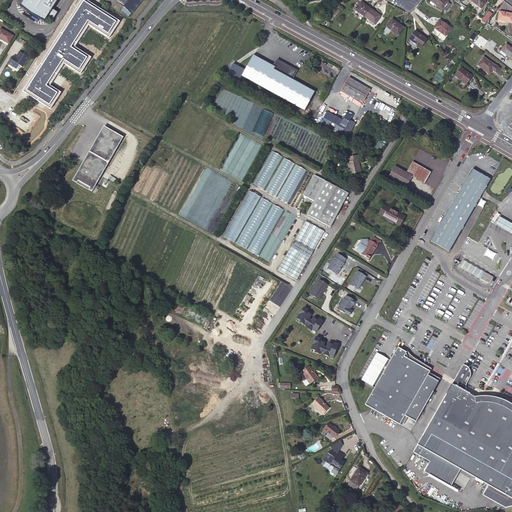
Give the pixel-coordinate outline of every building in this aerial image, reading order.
[(42,18),(53,0),(22,0),(20,4),(42,18)] [(125,5),(124,7),(132,13),(141,0),(118,0),(125,5)] [(447,2),(445,0),(430,0),(430,1),(442,9),(447,2)] [(102,8),(92,1),(87,9),(97,15),(102,8)] [(365,17),(370,9),(361,1),(355,10),(365,17)] [(124,7),(121,11),(130,16),(132,13),(124,7)] [(380,16),(370,9),(365,17),(374,24),(380,16)] [(96,19),(84,11),(41,75),(53,83),(70,57),(78,45),(96,19)] [(492,14),(489,11),(483,20),(485,22),(492,14)] [(511,13),(499,12),(497,20),(511,22),(511,13)] [(403,27),(392,19),(386,26),(398,35),(403,27)] [(451,28),(439,20),(434,27),(445,36),(451,28)] [(0,28),(0,38),(8,43),(13,35),(0,28)] [(427,39),(416,31),(409,39),(421,47),(427,39)] [(511,48),(505,44),(500,51),(511,58),(511,48)] [(81,47),(78,45),(70,57),(73,59),(81,47)] [(30,57),(19,51),(16,55),(16,57),(15,58),(13,56),(14,54),(8,63),(16,68),(18,64),(22,67),(26,60),(27,61),(30,57)] [(252,57),(245,70),(241,76),(304,111),(315,91),(290,77),(273,68),(252,57)] [(483,57),(477,65),(489,73),(492,69),(495,65),(483,57)] [(277,62),(273,68),(290,77),(293,70),(277,62)] [(241,76),(245,70),(233,63),(227,73),(239,80),(241,76)] [(472,76),(461,68),(455,75),(466,84),(472,76)] [(370,90),(348,78),(340,92),(362,104),(370,90)] [(343,121),(329,114),(322,125),(342,136),(350,121),(352,117),(347,114),(343,121)] [(355,124),(350,121),(342,136),(347,139),(355,124)] [(123,137),(106,127),(80,173),(77,171),(72,181),(92,192),(123,137)] [(289,203),(305,170),(295,165),(295,164),(283,157),(271,151),(254,185),(278,196),(277,197),(289,203)] [(351,173),(360,171),(358,161),(359,161),(358,155),(350,157),(351,160),(349,160),(350,162),(348,162),(351,173)] [(412,161),(406,172),(412,176),(425,183),(431,172),(412,161)] [(412,176),(406,172),(394,166),(388,177),(406,187),(412,176)] [(480,174),(471,168),(466,178),(459,189),(443,216),(429,240),(447,251),(463,224),(478,198),(483,190),(485,187),(489,179),(480,174)] [(348,193),(324,181),(307,214),(330,226),(348,193)] [(248,191),(225,239),(235,244),(247,249),(252,238),(252,241),(248,251),(258,256),(263,245),(277,245),(278,243),(282,243),(279,241),(279,237),(273,238),(273,231),(274,228),(283,209),(272,204),(273,203),(248,191)] [(389,220),(394,211),(383,204),(377,214),(389,220)] [(405,217),(394,211),(389,220),(400,226),(405,217)] [(498,216),(494,224),(503,229),(511,234),(511,224),(508,221),(498,216)] [(324,231),(305,220),(277,270),(296,280),(309,257),(310,257),(314,251),(313,250),(324,231)] [(381,242),(374,238),(372,241),(371,241),(369,244),(368,243),(368,240),(362,240),(362,245),(358,252),(371,260),(373,256),(379,246),(379,245),(381,242)] [(486,248),(483,255),(491,260),(495,253),(486,248)] [(343,262),(345,259),(337,253),(335,257),(334,257),(327,268),(336,274),(344,263),(343,262)] [(458,266),(479,278),(483,272),(461,260),(458,266)] [(357,270),(348,286),(355,290),(359,285),(362,280),(365,275),(357,270)] [(479,279),(489,282),(492,277),(483,272),(479,279)] [(319,279),(310,293),(318,299),(327,284),(319,279)] [(356,301),(346,295),(344,299),(343,298),(337,309),(348,315),(349,314),(351,312),(350,310),(349,310),(352,305),(353,305),(356,301)] [(304,307),(297,318),(300,320),(299,321),(300,321),(304,324),(305,323),(308,319),(311,314),(306,311),(308,310),(304,307)] [(316,332),(323,321),(319,318),(318,320),(313,317),(311,321),(310,323),(308,321),(306,324),(308,325),(306,328),(311,330),(311,331),(312,329),(316,332)] [(316,337),(311,349),(315,350),(315,352),(320,354),(320,352),(322,349),(322,348),(324,342),(319,341),(320,339),(316,337)] [(333,359),(337,347),(333,345),(332,347),(327,345),(326,349),(325,351),(323,350),(322,353),(324,353),(323,356),(328,358),(329,357),(333,359)] [(429,371),(404,356),(406,352),(398,347),(373,389),(364,404),(399,424),(404,414),(427,374),(429,371)] [(314,374),(309,366),(302,371),(310,383),(318,377),(315,374),(314,374)] [(511,406),(509,405),(506,403),(504,403),(501,402),(498,401),(494,400),(491,399),(486,399),(482,400),(478,400),(473,397),(471,396),(467,393),(467,391),(466,388),(467,385),(472,377),(472,375),(472,373),(471,372),(470,370),(469,368),(467,367),(465,366),(464,366),(453,385),(415,453),(431,463),(425,473),(452,488),(461,472),(489,487),(483,496),(506,510),(511,508),(511,406)] [(416,421),(439,381),(427,374),(404,414),(416,421)] [(324,402),(319,397),(312,404),(322,414),(329,408),(323,402),(324,402)] [(339,431),(329,423),(323,430),(326,433),(327,432),(334,437),(339,431)] [(332,449),(329,451),(327,453),(330,454),(326,462),(327,463),(323,469),(331,473),(331,474),(334,475),(336,476),(344,462),(340,460),(341,459),(343,455),(337,452),(341,445),(338,441),(330,446),(332,449)] [(304,449),(300,452),(303,458),(308,456),(304,449)] [(367,473),(363,470),(363,472),(358,469),(350,480),(351,481),(358,486),(359,486),(367,473)] [(356,490),(358,486),(351,481),(348,485),(356,490)] [(390,506),(395,511),(400,507),(395,501),(390,506)]
